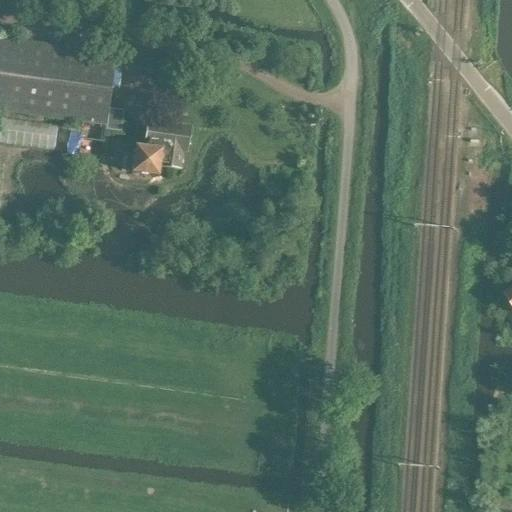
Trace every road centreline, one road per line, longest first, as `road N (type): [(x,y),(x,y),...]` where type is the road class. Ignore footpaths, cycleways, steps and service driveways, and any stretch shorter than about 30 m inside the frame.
road 1 (unclassified): [(326,511),(356,60),(331,0)]
road 2 (tertiary): [(511,121),(412,0)]
